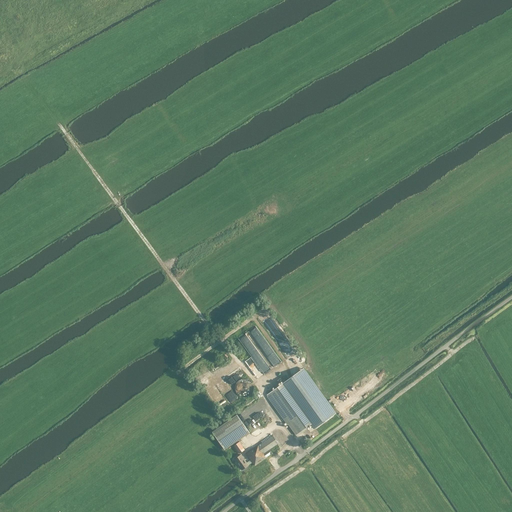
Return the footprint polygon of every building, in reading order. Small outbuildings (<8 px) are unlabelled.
[(240,338),(264,375),(271,371),(255,344),(257,343),(260,348),(265,346),(268,344),(257,327),(240,338)] [(336,413),(304,368),(267,395),(296,435),(311,424),(315,430),(336,413)] [(235,389),(246,392),(248,387),(251,387),(252,382),(238,379),(235,389)] [(224,410),(229,406),(225,400),(220,404),(224,410)] [(214,431),(225,449),(249,433),(237,415),(214,431)] [(273,455),(280,451),(276,445),(279,443),(273,436),(259,446),(247,454),(251,460),(247,463),(241,455),(235,459),(242,470),(253,463),(255,466),(267,458),(272,454),(273,455)] [(245,450),(239,442),(234,446),(240,454),(245,450)]
